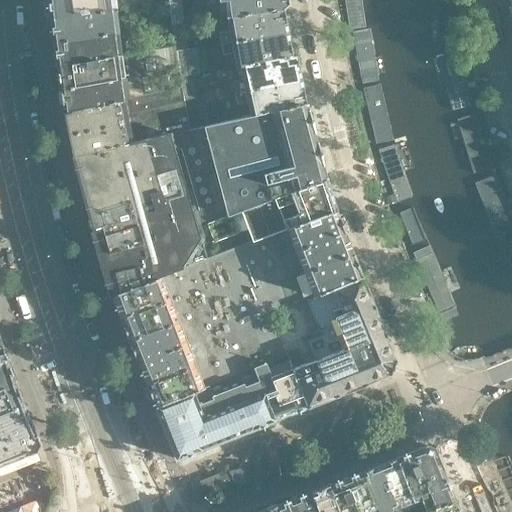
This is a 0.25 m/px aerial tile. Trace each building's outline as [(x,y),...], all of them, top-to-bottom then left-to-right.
[(116,6),(114,0),(48,0),(51,16),(106,8),(116,6)] [(187,24),(183,0),(167,0),(173,26),(187,24)] [(289,3),(288,0),(217,0),(218,1),(227,0),(228,16),(230,16),(284,8),(284,7),(288,3),(289,3)] [(362,0),(345,0),(349,30),(366,28),(362,0)] [(453,0),(431,0),(439,43),(460,39),(453,0)] [(113,54),(110,31),(106,8),(51,16),(58,62),(113,54)] [(288,31),(287,22),(286,22),(284,8),(230,16),(233,32),(219,35),(221,44),(288,31)] [(192,50),(187,24),(173,26),(176,44),(177,52),(192,50)] [(373,30),(354,33),(363,84),(382,81),(373,30)] [(293,55),(290,41),(288,31),(221,44),(223,54),(237,51),(240,65),(244,64),(293,55)] [(179,67),(177,52),(176,44),(113,54),(58,62),(61,85),(154,71),(179,67)] [(460,48),(436,54),(451,113),(475,107),(460,48)] [(195,73),(192,50),(177,52),(179,67),(181,76),(195,73)] [(302,78),(300,69),(299,69),(296,54),(293,55),(244,64),(247,80),(233,83),(235,93),(302,78)] [(158,97),(154,71),(61,85),(65,112),(158,97)] [(200,101),(195,73),(181,76),(183,93),(185,103),(200,101)] [(306,102),(303,87),(302,78),(235,93),(237,103),(251,100),(254,114),(306,102)] [(381,84),(363,88),(375,144),(393,140),(381,84)] [(193,218),(169,133),(189,129),(185,103),(183,93),(158,97),(65,112),(72,155),(75,166),(80,187),(86,209),(89,219),(96,240),(99,251),(102,261),(109,282),(203,251),(193,218)] [(204,126),(200,101),(185,103),(189,129),(201,126),(204,126)] [(325,175),(323,168),(322,164),(318,149),(317,146),(315,139),(316,139),(313,128),(312,128),(308,113),(309,113),(306,102),(254,114),(204,126),(201,126),(204,138),(192,141),(189,129),(169,133),(193,218),(207,214),(326,178),(325,175)] [(477,110),(461,114),(476,166),(492,162),(477,110)] [(413,197),(396,143),(377,150),(394,203),(413,197)] [(511,236),(511,217),(497,174),(474,182),(495,242),(511,236)] [(335,208),(326,178),(207,214),(212,234),(247,223),(251,236),(335,208)] [(426,241),(414,207),(399,212),(410,247),(426,241)] [(270,313),(301,300),(303,299),(362,276),(361,274),(359,271),(360,271),(346,237),(345,237),(344,234),(345,233),(344,232),(345,232),(343,227),(341,228),(337,220),(339,219),(337,213),(335,210),(336,210),(335,208),(251,236),(203,251),(109,282),(112,293),(119,314),(127,334),(130,345),(138,365),(142,375),(150,396),(154,406),(195,390),(254,367),(267,361),(286,354),(277,331),(270,313)] [(413,252),(442,325),(460,317),(431,245),(413,252)] [(395,359),(385,337),(387,336),(386,333),(385,333),(375,308),(375,307),(374,305),(373,305),(363,279),(362,276),(303,299),(316,331),(330,325),(334,335),(339,333),(343,343),(340,350),(326,355),(324,350),(310,356),(312,361),(291,369),(306,407),(338,394),(363,384),(364,384),(367,383),(366,382),(389,372),(391,373),(391,372),(392,372),(392,370),(391,370),(394,363),(395,363),(396,362),(395,362),(396,360),(395,359)] [(0,384),(14,378),(6,357),(0,358),(0,384)] [(275,419),(306,407),(291,369),(273,376),(267,361),(254,367),(260,381),(240,389),(239,386),(213,397),(214,400),(201,405),(195,390),(154,406),(165,432),(169,441),(176,458),(275,419)] [(40,442),(14,378),(0,384),(0,464),(36,450),(40,442)] [(489,441),(511,495),(511,434),(511,431),(489,441)] [(454,500),(433,448),(426,445),(413,450),(436,507),(454,500)] [(436,507),(413,450),(396,457),(414,502),(422,499),(426,511),(436,507)] [(414,502),(396,457),(379,464),(397,511),(408,511),(406,505),(414,502)] [(397,511),(379,464),(362,470),(378,511),(397,511)] [(250,480),(244,467),(230,472),(236,486),(250,480)] [(378,511),(362,470),(345,477),(358,511),(378,511)] [(218,491),(211,477),(199,482),(206,496),(218,491)] [(358,511),(345,477),(327,484),(338,511),(358,511)] [(338,511),(327,484),(310,491),(318,511),(338,511)] [(318,511),(310,491),(293,498),(298,511),(318,511)] [(298,511),(293,498),(276,504),(278,511),(298,511)] [(459,511),(454,500),(436,507),(426,511),(422,511),(459,511)]
